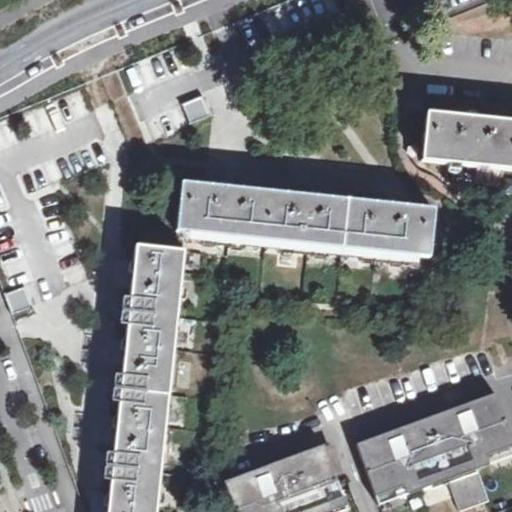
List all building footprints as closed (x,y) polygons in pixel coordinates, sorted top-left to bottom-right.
[(197,96),(180,104),(187,121),(204,114),(197,96)] [(465,110),(462,118),(427,114),(422,162),(511,171),(511,123),(482,120),(481,111),(470,111),(465,110)] [(303,188),(303,191),(302,196),(301,197),(237,190),(236,181),(225,182),(220,180),(217,188),(182,184),(177,232),(429,258),(434,210),(399,207),(397,199),(392,199),(381,196),(379,205),(321,199),(320,191),(314,191),(303,188)] [(156,511),(183,253),(136,248),(134,262),(126,263),(126,269),(123,279),(132,282),(126,339),(118,340),(118,346),(115,357),(124,359),(118,417),(110,418),(110,424),(107,435),(116,437),(110,494),(102,496),(102,501),(99,511),(156,511)] [(7,290),(14,316),(30,312),(23,286),(7,290)] [(511,447),(511,439),(495,394),(356,446),(375,498),(404,487),(407,495),(420,491),(417,482),(449,470),(457,490),(451,492),(458,511),(461,511),(488,502),(476,470),(488,465),(485,457),(511,447)] [(344,511),(348,511),(324,446),(224,483),(234,511),(344,511)] [(511,447),(485,457),(488,465),(511,456),(511,447)] [(407,495),(404,487),(375,498),(378,506),(407,495)]
